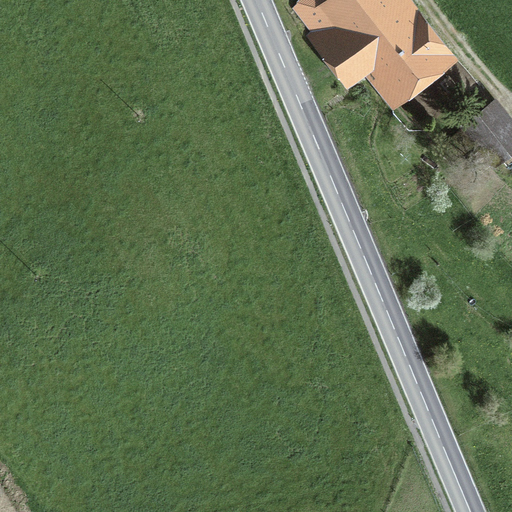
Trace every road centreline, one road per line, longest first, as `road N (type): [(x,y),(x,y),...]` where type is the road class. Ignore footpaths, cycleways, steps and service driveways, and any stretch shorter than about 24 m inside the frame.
road 1 (secondary): [(469,511),(255,0)]
road 2 (track): [(425,0),(511,106)]
